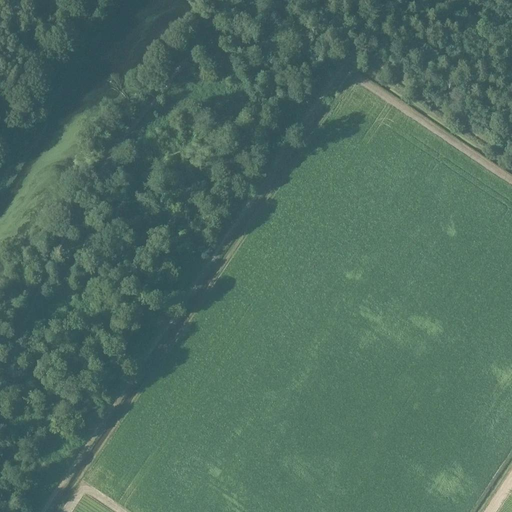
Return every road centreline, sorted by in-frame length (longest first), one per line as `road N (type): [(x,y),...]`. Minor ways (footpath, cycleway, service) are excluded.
road 1 (track): [(43,511),(288,136),(350,56)]
road 2 (track): [(228,0),(94,181),(39,290),(0,395)]
road 3 (track): [(350,56),(393,74),(511,157)]
road 4 (track): [(0,147),(99,0)]
